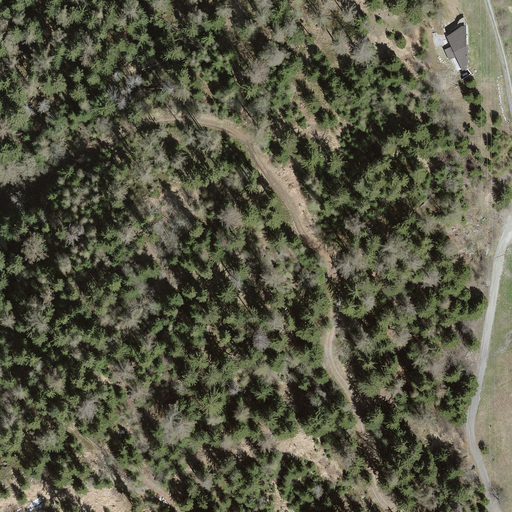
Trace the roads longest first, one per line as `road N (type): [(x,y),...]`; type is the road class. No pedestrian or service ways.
road 1 (track): [(0,212),(139,126),(206,121),(238,135),(328,278)]
road 2 (track): [(509,232),(494,271),(468,430),(491,511)]
road 3 (track): [(393,511),(372,485),(351,401),(334,375),(326,345),(334,307),(328,278)]
